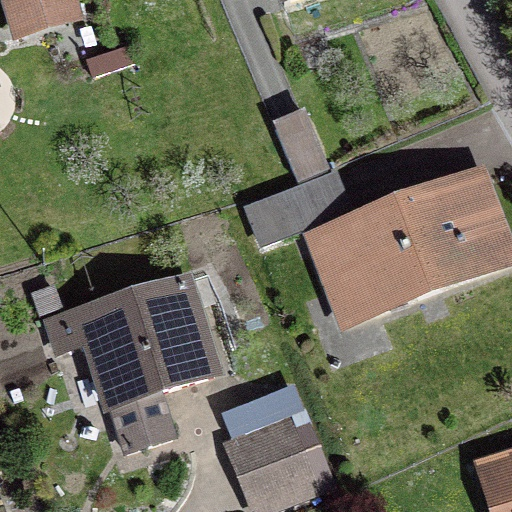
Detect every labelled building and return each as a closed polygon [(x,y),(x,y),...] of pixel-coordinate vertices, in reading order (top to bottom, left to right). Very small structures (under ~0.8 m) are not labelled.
[(6,0),(13,24),(71,6),(69,0),(6,0)] [(275,130),(298,185),(327,172),(305,118),(275,130)] [(333,178),(248,211),(263,248),(347,216),(333,178)] [(315,244),(333,291),(361,281),(374,313),(509,261),(479,182),(315,244)] [(80,317),(109,411),(112,410),(126,456),(172,441),(158,395),(215,378),(185,284),(80,317)] [(288,427),(232,449),(257,510),(313,488),(288,427)] [(511,511),(511,460),(477,471),(489,511),(511,511)]
